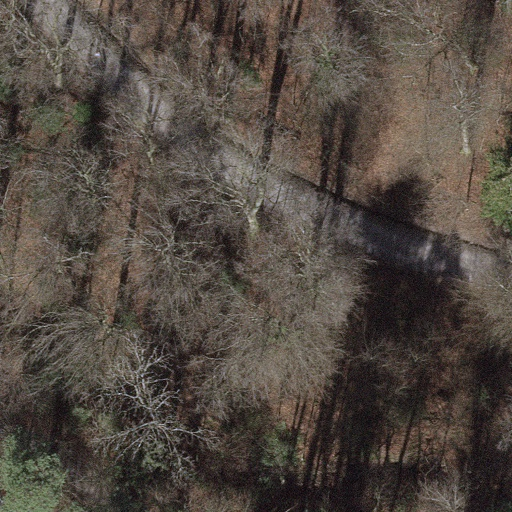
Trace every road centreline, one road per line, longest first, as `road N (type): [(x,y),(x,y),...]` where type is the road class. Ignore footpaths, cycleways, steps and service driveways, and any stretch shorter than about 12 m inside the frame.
road 1 (track): [(32,0),(184,134),(308,210),(448,261),(511,275)]
road 2 (track): [(135,511),(0,406)]
